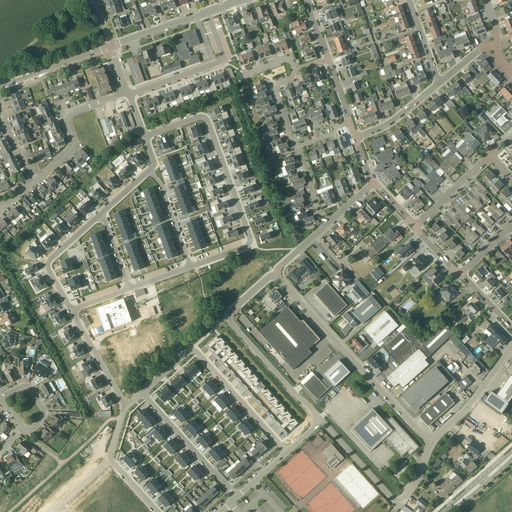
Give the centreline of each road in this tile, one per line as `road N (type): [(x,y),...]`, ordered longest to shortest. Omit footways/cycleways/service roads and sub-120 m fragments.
road 1 (residential): [(190,266),(246,247),(249,235),(206,119),(145,136)]
road 2 (unclassified): [(430,442),(276,276)]
road 3 (residential): [(141,393),(196,351),(286,452)]
road 4 (unclassified): [(276,276),(228,319),(321,420)]
road 5 (track): [(11,511),(125,406)]
road 6 (residential): [(208,12),(223,59),(128,95)]
road 7 (residential): [(236,497),(141,393)]
road 8 (residential): [(35,179),(69,151),(74,111),(127,92)]
road 9 (unknown): [(389,401),(448,349),(481,388)]
road 10 (unclassified): [(430,442),(511,346)]
road 11 (residential): [(69,310),(48,260),(100,213)]
